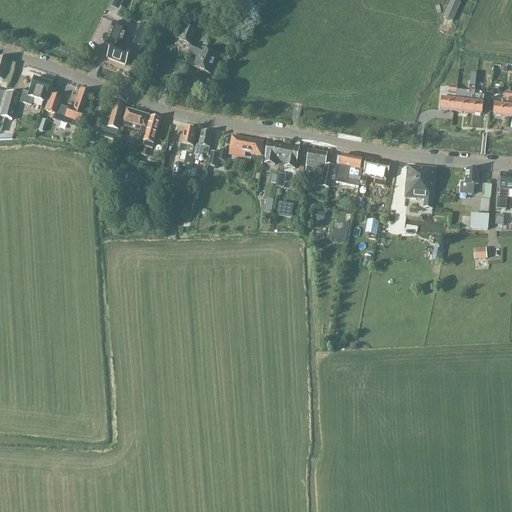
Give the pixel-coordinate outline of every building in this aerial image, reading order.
[(452,0),(451,0),(443,18),(452,22),(460,4),(452,0)] [(131,50),(121,47),(128,28),(112,22),(104,44),(112,47),(110,51),(107,59),(125,67),(131,50)] [(149,36),(144,34),(147,28),(141,25),(133,44),(142,47),(143,48),(144,48),(149,36)] [(189,45),(196,30),(186,27),(180,41),(189,45)] [(218,56),(210,53),(192,45),(189,53),(199,57),(194,68),(210,75),(218,56)] [(142,47),(135,64),(145,68),(151,53),(148,50),(144,48),(143,48),(142,47)] [(131,67),(129,72),(142,77),(145,69),(136,66),(135,69),(131,67)] [(6,94),(0,116),(0,117),(11,121),(17,101),(29,106),(32,98),(42,102),(44,95),(45,96),(48,84),(33,79),(30,90),(29,93),(19,90),(17,97),(6,94)] [(51,95),(45,112),(53,114),(51,119),(75,127),(76,122),(79,123),(82,113),(88,94),(79,90),(72,110),(58,105),(60,99),(53,96),(51,95)] [(507,117),(509,93),(505,92),(504,99),(503,98),(502,106),(494,106),(493,116),(507,117)] [(440,110),(454,112),(455,101),(455,96),(441,94),(440,110)] [(118,131),(125,105),(115,101),(108,128),(108,131),(102,129),(100,137),(115,141),(118,131)] [(468,114),(469,103),(455,101),(454,112),(468,114)] [(482,115),(483,104),(469,103),(468,114),(482,115)] [(145,128),(149,117),(126,109),(121,124),(123,124),(122,126),(137,131),(140,132),(138,137),(144,138),(147,129),(145,128)] [(154,145),(160,121),(150,118),(147,129),(144,138),(143,142),(140,155),(146,157),(148,149),(152,150),(153,145),(154,145)] [(194,145),(196,132),(184,129),(181,144),(179,151),(187,152),(184,167),(191,169),(194,156),(196,146),(194,145)] [(35,130),(33,137),(50,141),(52,134),(35,130)] [(210,149),(212,135),(201,133),(198,146),(196,146),(194,156),(202,157),(203,153),(208,154),(210,149)] [(232,137),(229,151),(261,157),(264,143),(232,137)] [(280,163),(284,147),(268,144),(265,159),(264,163),(268,164),(274,166),(275,162),(280,163)] [(296,166),(300,149),(284,147),(280,163),(285,164),(284,167),(295,169),(296,166)] [(224,161),(226,152),(220,150),(218,160),(224,161)] [(327,154),(309,151),(306,167),(324,170),(324,168),(326,169),(325,174),(323,173),(320,187),(329,189),(333,167),(325,166),(327,154)] [(216,167),(218,154),(211,152),(208,166),(216,167)] [(341,155),(336,183),(358,188),(358,186),(360,180),(361,176),(362,170),(359,170),(362,159),(341,155)] [(389,166),(366,161),(363,176),(361,176),(360,180),(360,183),(359,183),(359,186),(365,187),(367,177),(385,181),(387,176),(389,166)] [(108,181),(118,180),(117,164),(107,165),(108,181)] [(414,199),(418,200),(421,168),(407,167),(404,199),(414,199)] [(435,170),(421,168),(418,200),(432,201),(435,170)] [(478,186),(479,171),(466,170),(465,184),(460,183),(460,194),(473,195),(474,185),(478,186)] [(283,189),(285,175),(278,174),(276,188),(283,189)] [(511,174),(500,174),(499,190),(499,197),(497,197),(496,210),(506,210),(507,198),(508,198),(508,191),(511,191),(511,174)] [(271,213),(273,201),(266,199),(264,212),(271,213)] [(487,230),(488,216),(471,215),(470,228),(470,229),(487,230)] [(368,240),(375,241),(375,237),(376,237),(379,223),(368,221),(366,235),(368,236),(368,240)] [(335,230),(333,241),(346,243),(349,225),(343,224),(342,231),(335,230)] [(474,260),(486,259),(486,249),(474,250),(474,260)]
